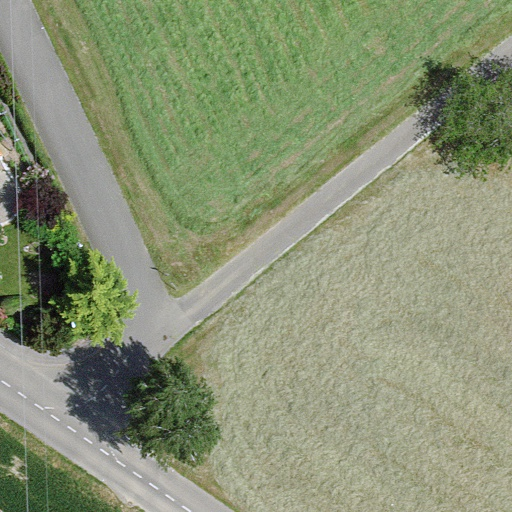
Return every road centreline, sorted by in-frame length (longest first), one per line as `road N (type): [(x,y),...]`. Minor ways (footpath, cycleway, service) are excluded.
road 1 (unclassified): [(511,49),(135,344)]
road 2 (residential): [(5,0),(112,222),(135,344)]
road 3 (residential): [(79,434),(190,511)]
